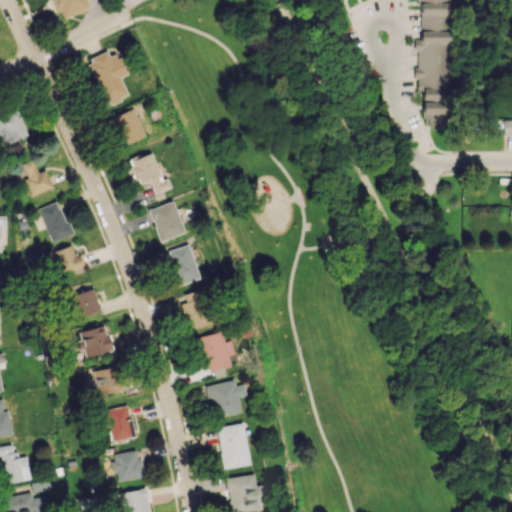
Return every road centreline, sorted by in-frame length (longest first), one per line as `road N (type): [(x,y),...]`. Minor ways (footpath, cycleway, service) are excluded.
road 1 (residential): [(35,57),(141,302),(191,511)]
road 2 (residential): [(134,0),(121,15),(0,74)]
